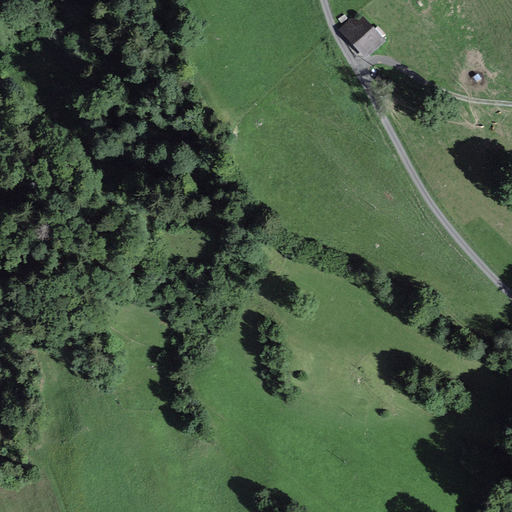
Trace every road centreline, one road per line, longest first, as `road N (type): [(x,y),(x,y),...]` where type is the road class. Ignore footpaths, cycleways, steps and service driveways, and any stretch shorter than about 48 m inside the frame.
road 1 (unclassified): [(322,0),(406,164),(465,248),(511,294)]
road 2 (track): [(511,104),(466,101),(392,60),(356,70)]
